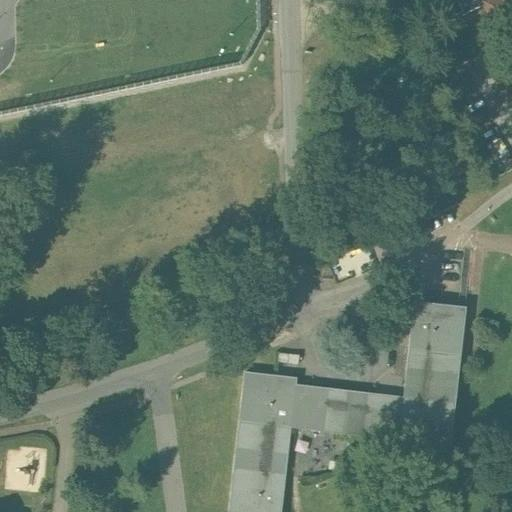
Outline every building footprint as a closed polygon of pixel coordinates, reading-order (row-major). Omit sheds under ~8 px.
[(511,17),(511,0),(453,0),(462,17),(482,7),(492,27),(511,17)] [(188,127),(251,113),(247,93),(184,107),(188,127)] [(162,110),(167,134),(186,129),(181,106),(162,110)] [(106,138),(107,117),(72,116),(72,137),(106,138)] [(64,188),(65,186),(90,191),(99,151),(47,140),(41,168),(54,171),(50,185),(64,188)] [(296,378),(244,372),(228,511),(279,511),(289,428),(397,440),(396,447),(448,453),(464,308),(413,302),(402,397),(295,385),(296,378)]
